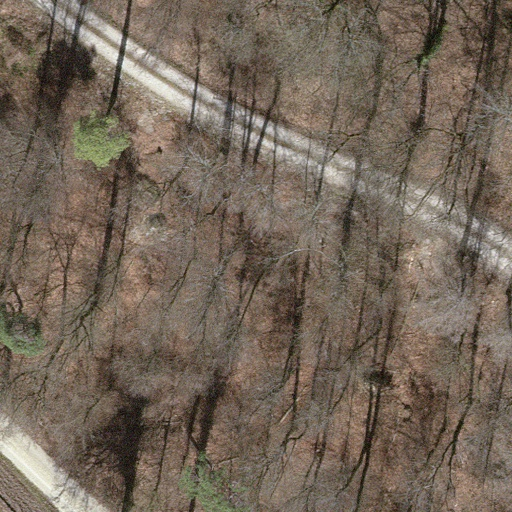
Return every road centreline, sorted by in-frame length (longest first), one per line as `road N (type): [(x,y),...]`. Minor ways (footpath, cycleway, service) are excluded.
road 1 (residential): [(40,0),(511,291)]
road 2 (track): [(91,511),(0,424)]
